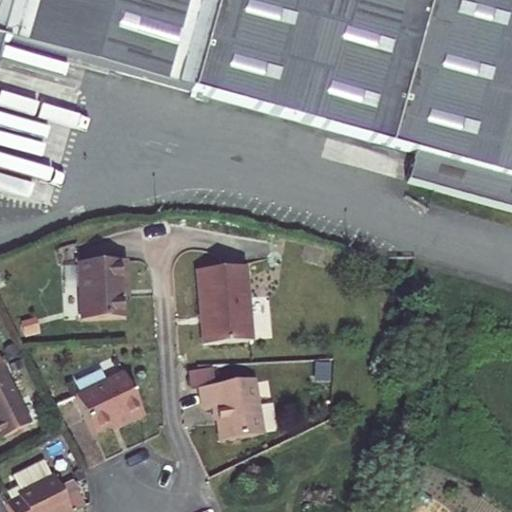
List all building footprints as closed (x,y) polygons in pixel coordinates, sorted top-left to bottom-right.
[(511,0),(0,0),(0,41),(80,64),(138,80),(414,156),(407,183),(511,212),(511,0)] [(131,100),(138,80),(80,64),(75,85),(131,100)] [(78,264),(81,322),(123,320),(122,298),(121,285),(125,285),(124,262),(78,264)] [(248,271),(199,273),(203,347),(252,345),(248,271)] [(0,414),(19,405),(0,368),(0,414)] [(240,383),(238,373),(224,376),(225,386),(240,383)] [(122,375),(73,398),(90,435),(123,420),(125,425),(142,417),(122,375)] [(225,386),(198,390),(202,412),(214,410),(220,444),(261,436),(252,381),(240,383),(225,386)] [(261,405),(264,431),(274,430),(271,404),(261,405)] [(19,405),(0,414),(0,439),(29,425),(19,405)] [(3,502),(8,511),(70,511),(45,464),(16,478),(23,491),(3,502)]
